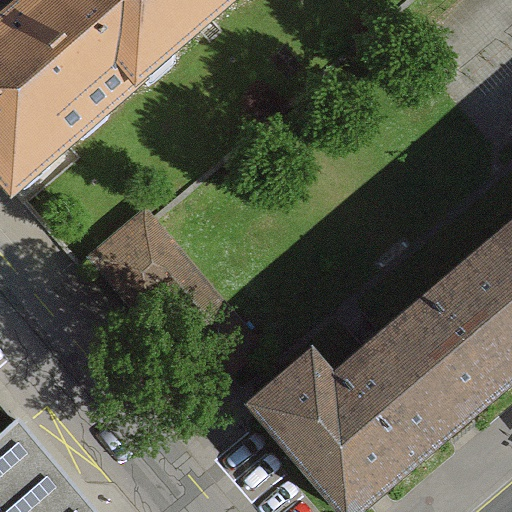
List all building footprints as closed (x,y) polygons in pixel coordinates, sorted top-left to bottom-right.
[(28,203),(147,102),(59,0),(43,0),(0,37),(0,203),(12,217),(28,203)] [(59,0),(147,102),(265,0),(59,0)] [(147,218),(87,267),(145,336),(169,316),(188,339),(225,384),(260,355),(147,218)] [(511,248),(473,281),(511,327),(511,248)] [(511,412),(511,327),(473,281),(328,404),(306,379),(244,432),(311,511),(394,511),(470,448),(511,412)] [(80,511),(17,437),(0,450),(0,511),(80,511)]
